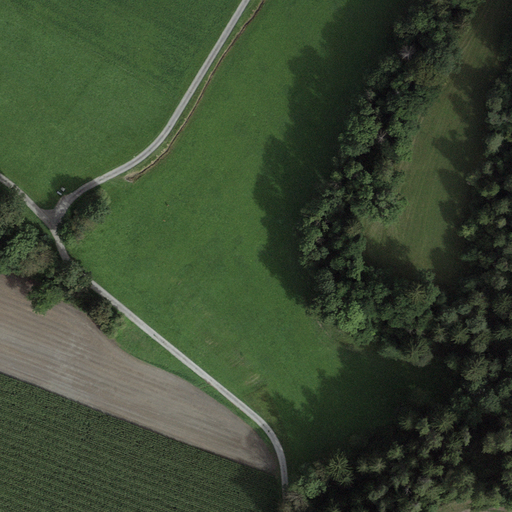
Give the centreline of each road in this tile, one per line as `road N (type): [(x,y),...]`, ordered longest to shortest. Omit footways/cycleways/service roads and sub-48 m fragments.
road 1 (track): [(0,178),(47,219),(59,249),(115,303),(268,428),(280,451),(288,511)]
road 2 (track): [(47,219),(168,132),(246,0)]
